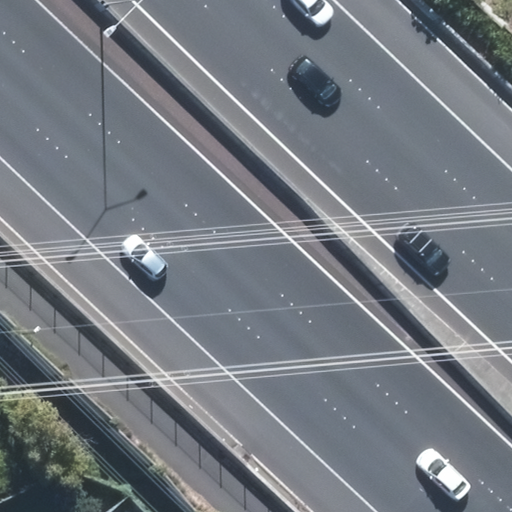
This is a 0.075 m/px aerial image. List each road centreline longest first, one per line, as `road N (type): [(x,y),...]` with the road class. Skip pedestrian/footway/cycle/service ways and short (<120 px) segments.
road 1 (motorway): [(434,511),(0,100)]
road 2 (motorway): [(204,0),(511,294)]
